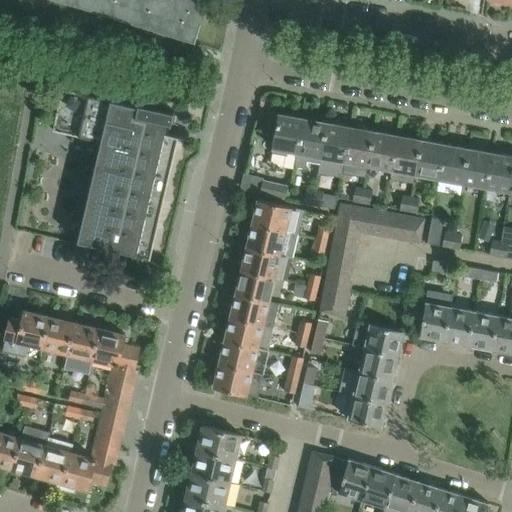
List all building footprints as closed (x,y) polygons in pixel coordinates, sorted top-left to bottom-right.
[(54,0),(195,44),(208,2),(201,0),(54,0)] [(174,68),(191,72),(193,61),(176,57),(174,68)] [(174,111),(61,88),(53,130),(101,141),(78,240),(150,257),(179,136),(165,132),(168,122),(172,123),(174,111)] [(295,163),(304,118),(280,113),(271,159),(295,163)] [(320,162),(327,122),(304,118),(295,163),(296,163),(296,166),(306,167),(307,159),(320,162)] [(345,159),(351,126),(327,122),(320,162),(318,171),(342,176),(345,159)] [(368,163),(375,131),(351,126),(345,159),(368,163)] [(392,168),(398,135),(375,131),(368,163),(392,168)] [(416,172),(422,139),(398,135),(392,168),(416,172)] [(439,176),(445,144),(422,139),(416,172),(439,176)] [(463,181),(469,148),(445,144),(439,176),(463,181)] [(487,185),(492,152),(469,148),(463,181),(464,181),(487,185)] [(510,189),(511,178),(511,155),(492,152),(487,185),(510,189)] [(263,179),(260,193),(286,199),(289,185),(263,179)] [(361,201),(364,187),(356,185),(353,200),(361,201)] [(312,204),(315,188),(307,187),(304,202),(312,204)] [(373,189),(364,187),(361,201),(370,203),(373,189)] [(324,190),(315,188),(312,204),(321,205),(324,190)] [(409,210),(411,195),(404,194),(401,209),(409,210)] [(420,197),(411,195),(409,210),(417,212),(420,197)] [(259,199),(253,223),(298,233),(303,209),(259,199)] [(373,235),(378,209),(341,202),(336,226),(359,231),(359,232),(373,235)] [(384,237),(389,211),(378,209),(373,235),(384,237)] [(396,239),(401,213),(389,211),(384,237),(396,239)] [(407,241),(412,215),(401,213),(396,239),(407,241)] [(424,217),(412,215),(407,241),(419,243),(424,217)] [(428,242),(440,244),(445,218),(432,216),(428,242)] [(292,257),(298,233),(253,223),(247,246),(292,257)] [(511,258),(511,224),(509,241),(501,240),(498,256),(511,258)] [(319,226),(317,238),(327,240),(330,228),(319,226)] [(357,243),(359,232),(359,231),(336,226),(334,239),(357,243)] [(451,246),(453,232),(446,231),(443,245),(451,246)] [(462,233),(453,232),(451,246),(459,248),(462,233)] [(325,251),(327,240),(317,238),(315,249),(325,251)] [(498,256),(501,240),(492,238),(490,254),(498,256)] [(355,254),(357,243),(334,239),(332,249),(355,254)] [(286,280),(292,257),(247,246),(242,269),(276,277),(286,280)] [(355,254),(332,249),(330,261),(353,266),(355,254)] [(448,273),(450,263),(433,260),(431,270),(448,273)] [(351,278),(353,266),(330,261),(328,273),(351,278)] [(480,280),(482,269),(466,266),(464,277),(480,280)] [(270,301),(276,277),(242,269),(236,292),(270,301)] [(497,283),(499,272),(482,269),(480,280),(497,283)] [(318,287),(321,274),(311,272),(308,285),(318,287)] [(349,289),(351,278),(328,273),(326,284),(349,289)] [(347,300),(349,291),(349,289),(326,284),(324,295),(347,300)] [(315,299),(318,287),(308,285),(305,297),(315,299)] [(450,306),(453,293),(428,289),(419,335),(444,340),(450,306)] [(236,292),(231,316),(275,326),(281,303),(270,301),(236,292)] [(344,317),(347,300),(324,295),(320,313),(344,317)] [(474,310),(450,306),(444,340),(467,344),(474,310)] [(511,307),(510,317),(498,315),(491,349),(511,352),(511,307)] [(9,325),(3,351),(15,353),(26,356),(29,343),(44,346),(51,316),(25,310),(23,320),(11,317),(9,325)] [(491,349),(498,315),(474,310),(467,344),(491,349)] [(68,352),(75,321),(51,316),(44,346),(68,352)] [(231,316),(225,339),(259,347),(269,349),(275,326),(231,316)] [(329,320),(319,318),(314,336),(325,338),(329,320)] [(309,334),(311,322),(301,320),(298,332),(309,334)] [(93,357),(100,327),(75,321),(68,352),(93,357)] [(398,355),(403,331),(357,321),(352,343),(364,346),(364,347),(398,355)] [(125,333),(100,327),(93,357),(114,362),(134,367),(139,347),(122,343),(125,333)] [(298,332),(296,343),(306,346),(309,334),(298,332)] [(321,353),(325,338),(314,336),(311,350),(321,353)] [(263,373),(269,349),(259,347),(225,339),(219,362),(263,373)] [(393,379),(398,355),(364,347),(358,371),(393,379)] [(135,384),(138,371),(138,370),(134,369),(134,367),(114,362),(110,378),(135,384)] [(257,397),(263,373),(219,362),(214,386),(257,397)] [(298,381),(301,367),(291,365),(288,379),(298,381)] [(318,367),(308,365),(304,383),(314,385),(318,367)] [(101,394),(105,381),(64,370),(60,383),(101,394)] [(387,402),(393,379),(358,371),(353,394),(387,402)] [(34,390),(36,381),(21,378),(19,387),(34,390)] [(131,398),(135,384),(110,378),(107,393),(131,398)] [(295,392),(298,381),(288,379),(285,389),(295,392)] [(49,384),(36,381),(34,390),(47,393),(49,384)] [(310,400),(314,385),(304,383),(300,398),(310,400)] [(83,402),(85,393),(72,389),(69,399),(83,402)] [(31,405),(33,396),(18,393),(16,402),(31,405)] [(99,396),(85,393),(83,402),(97,405),(99,396)] [(127,413),(131,398),(107,393),(103,407),(127,413)] [(382,426),(387,402),(353,394),(347,418),(382,426)] [(43,408),(45,399),(33,396),(31,405),(43,408)] [(80,417),(82,408),(68,405),(67,414),(80,417)] [(93,420),(96,411),(82,408),(80,417),(93,420)] [(122,434),(126,420),(102,414),(98,428),(122,434)] [(51,431),(27,424),(26,424),(22,437),(23,437),(14,468),(39,475),(48,444),(47,444),(49,436),(51,431)] [(237,458),(242,434),(204,425),(199,449),(237,458)] [(119,448),(122,434),(98,428),(95,442),(119,448)] [(23,437),(22,437),(0,430),(0,464),(14,468),(23,437)] [(74,443),(49,436),(47,444),(48,444),(39,475),(49,478),(47,484),(61,488),(72,451),(74,443)] [(115,463),(119,448),(95,442),(92,457),(112,462),(115,463)] [(231,481),(237,458),(199,449),(193,472),(231,481)] [(106,484),(112,462),(92,457),(72,451),(61,488),(76,492),(77,486),(88,489),(91,479),(106,484)] [(337,457),(312,451),(309,463),(335,469),(337,457)] [(281,455),(280,455),(271,453),(268,465),(278,467),(281,455)] [(362,498),(373,466),(349,458),(349,460),(337,457),(335,469),(332,479),(330,488),(362,498)] [(332,479),(335,469),(309,463),(307,473),(332,479)] [(385,506),(396,473),(373,466),(362,498),(385,506)] [(226,504),(231,481),(193,472),(188,495),(226,504)] [(330,488),(332,479),(307,473),(304,486),(329,492),(330,488)] [(408,511),(419,480),(396,473),(385,506),(383,511),(408,511)] [(275,479),(274,479),(265,476),(262,489),(272,491),(275,479)] [(434,511),(442,488),(419,480),(408,511),(434,511)] [(327,503),(329,492),(304,486),(301,497),(327,503)] [(459,511),(465,495),(442,488),(434,511),(459,511)] [(223,511),(226,504),(188,495),(183,511),(223,511)] [(485,511),(488,502),(465,495),(459,511),(485,511)] [(309,511),(324,511),(327,503),(301,497),(298,509),(309,511)] [(267,511),(269,502),(260,500),(257,511),(267,511)]
